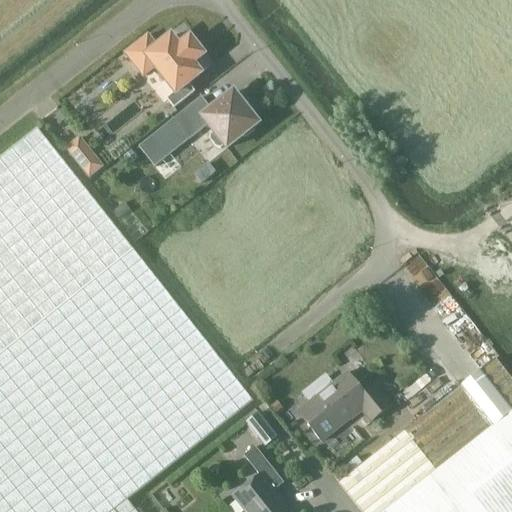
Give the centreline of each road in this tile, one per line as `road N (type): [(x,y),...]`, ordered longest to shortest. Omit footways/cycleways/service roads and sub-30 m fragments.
road 1 (unclassified): [(223,0),(378,204),(386,239),(380,263),(252,370)]
road 2 (unclassified): [(0,113),(139,0)]
